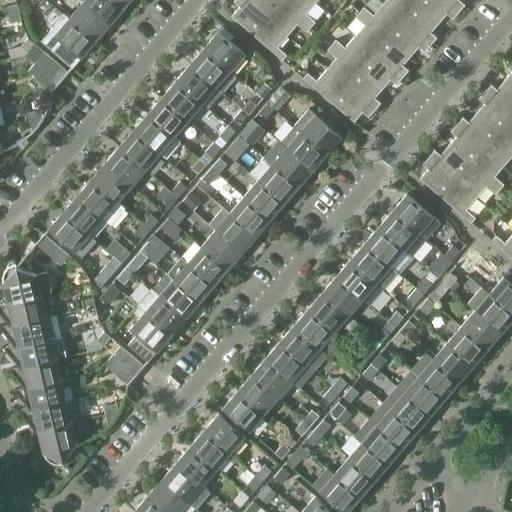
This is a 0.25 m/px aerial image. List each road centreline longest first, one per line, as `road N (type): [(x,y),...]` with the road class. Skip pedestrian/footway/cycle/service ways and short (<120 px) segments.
road 1 (residential): [(86,511),(511,14)]
road 2 (residential): [(0,227),(196,0)]
road 3 (residential): [(511,374),(432,467)]
